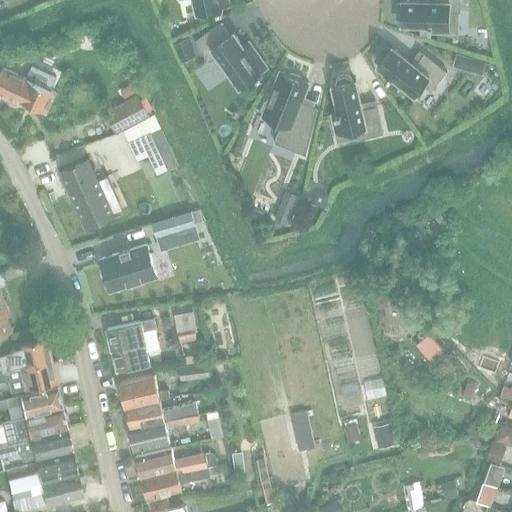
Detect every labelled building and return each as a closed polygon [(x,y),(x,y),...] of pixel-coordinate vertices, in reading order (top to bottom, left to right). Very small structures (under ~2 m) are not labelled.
[(193,0),(196,11),(217,6),(217,9),(223,7),(223,5),(229,4),(228,0),(193,0)] [(460,11),(460,0),(401,0),(402,2),(397,2),(397,19),(401,19),(401,23),(428,23),(428,27),(430,27),(430,30),(449,31),(450,11),(460,11)] [(229,34),(227,31),(221,23),(223,21),(222,19),(194,39),(209,60),(217,54),(239,85),(257,73),(258,75),(263,71),(261,70),(267,66),(255,50),(254,50),(249,42),(250,42),(249,40),(243,44),(233,31),(229,34)] [(390,48),(386,45),(375,58),(379,61),(377,64),(388,73),(386,75),(388,78),(391,75),(414,94),(423,83),(431,90),(447,70),(424,52),(415,64),(392,45),(390,48)] [(46,110),(56,89),(2,65),(0,69),(0,92),(17,100),(18,98),(46,110)] [(305,153),(318,107),(301,100),(309,82),(300,78),(299,75),(291,72),(288,73),(280,70),(268,99),(265,101),(262,108),(263,111),(262,115),(281,123),(274,141),(305,153)] [(353,79),(352,78),(351,77),(350,75),(349,75),(348,74),(346,73),(345,73),(343,73),(342,73),(340,74),(339,75),(338,75),(337,77),(336,78),(335,79),(335,81),(335,82),(335,83),(332,84),(338,110),(334,111),(335,113),(332,114),(336,132),(356,128),(358,138),(383,132),(376,104),(362,108),(355,79),(353,79)] [(123,129),(125,128),(150,114),(139,93),(112,107),(123,129)] [(137,159),(159,149),(150,129),(128,140),(137,159)] [(85,226),(115,213),(89,156),(59,170),(85,226)] [(157,235),(195,223),(190,207),(152,220),(157,235)] [(110,288),(156,273),(147,243),(101,257),(110,288)] [(0,332),(10,328),(0,304),(4,303),(0,293),(0,332)] [(177,313),(181,340),(197,338),(195,330),(198,329),(195,310),(177,313)] [(107,327),(112,348),(146,340),(143,329),(156,326),(154,316),(107,327)] [(0,369),(1,369),(50,357),(45,335),(13,342),(0,346),(0,369)] [(146,340),(112,348),(117,369),(151,361),(146,340)] [(50,357),(1,369),(0,369),(0,379),(7,378),(10,390),(23,387),(24,388),(56,381),(50,357)] [(181,378),(209,374),(208,362),(180,365),(181,378)] [(159,390),(154,371),(119,380),(126,406),(161,398),(169,396),(167,388),(159,390)] [(61,406),(56,385),(0,399),(0,408),(22,403),(25,415),(61,406)] [(182,414),(197,412),(196,400),(179,405),(163,408),(161,398),(126,406),(130,426),(182,414)] [(1,421),(7,442),(30,436),(67,427),(61,406),(25,415),(1,421)] [(185,428),(183,423),(198,420),(197,412),(182,414),(130,426),(135,448),(170,440),(167,426),(172,425),(173,431),(185,428)] [(312,446),(305,412),(289,416),(297,450),(312,446)] [(421,424),(411,420),(407,430),(417,434),(421,424)] [(386,423),(372,427),(377,447),(392,444),(386,423)] [(511,441),(511,428),(500,425),(495,441),(510,446),(511,441)] [(30,436),(7,442),(0,444),(0,456),(21,451),(24,460),(72,448),(67,427),(30,436)] [(186,470),(209,465),(206,451),(175,459),(171,445),(136,454),(141,476),(185,466),(186,470)] [(47,502),(83,493),(78,471),(73,451),(32,461),(35,472),(9,479),(16,510),(47,502)] [(240,453),(230,454),(232,473),(242,472),(240,453)] [(492,482),(499,463),(490,460),(484,479),(492,482)] [(180,482),(211,474),(209,465),(186,470),(185,466),(141,476),(146,496),(181,488),(180,482)] [(452,481),(440,484),(444,498),(456,495),(452,481)] [(150,511),(186,511),(183,502),(169,506),(167,496),(147,500),(150,511)]
